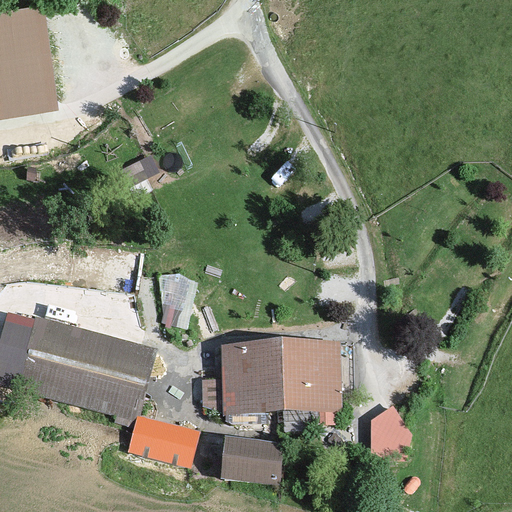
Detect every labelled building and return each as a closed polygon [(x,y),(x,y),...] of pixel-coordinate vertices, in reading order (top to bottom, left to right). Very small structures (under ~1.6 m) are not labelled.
[(0,103),(52,96),(37,1),(0,6),(0,103)] [(151,160),(120,175),(128,191),(159,176),(151,160)] [(37,172),(29,171),(27,182),(35,183),(37,172)] [(164,327),(196,327),(197,275),(165,275),(164,327)] [(0,387),(135,422),(153,353),(8,315),(0,345),(0,387)] [(226,418),(341,414),(339,348),(223,352),(226,418)] [(221,410),(222,380),(206,379),(205,410),(221,410)] [(413,436),(393,409),(371,424),(371,463),(406,463),(413,436)] [(129,454),(190,470),(199,435),(139,419),(129,454)] [(280,489),(284,448),(222,443),(219,484),(280,489)]
